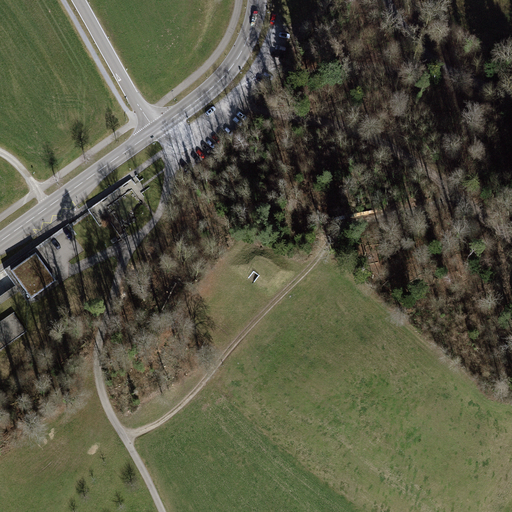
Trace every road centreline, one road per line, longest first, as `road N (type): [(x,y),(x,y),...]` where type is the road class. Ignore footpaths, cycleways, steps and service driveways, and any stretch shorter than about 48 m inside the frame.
road 1 (track): [(125,440),(180,405),(337,229),(459,197)]
road 2 (track): [(228,105),(377,141),(511,239)]
road 3 (track): [(131,245),(97,368),(109,411),(163,511)]
road 4 (tertiary): [(0,241),(155,129)]
road 5 (tertiary): [(155,129),(235,61),(258,0)]
road 6 (unclassified): [(78,0),(155,129)]
